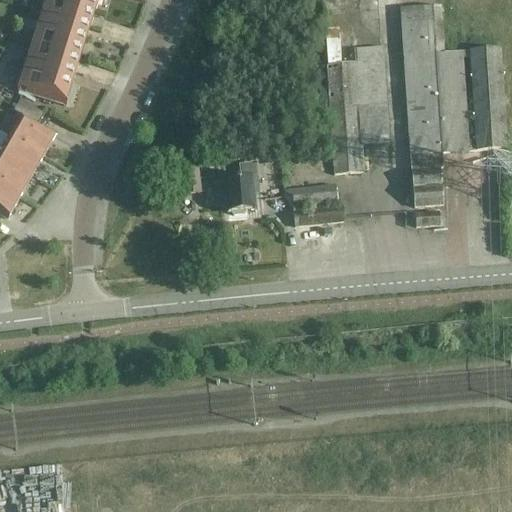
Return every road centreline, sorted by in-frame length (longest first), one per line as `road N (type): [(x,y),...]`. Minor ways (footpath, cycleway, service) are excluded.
road 1 (unclassified): [(85,316),(511,276)]
road 2 (residential): [(85,316),(87,210),(171,0)]
